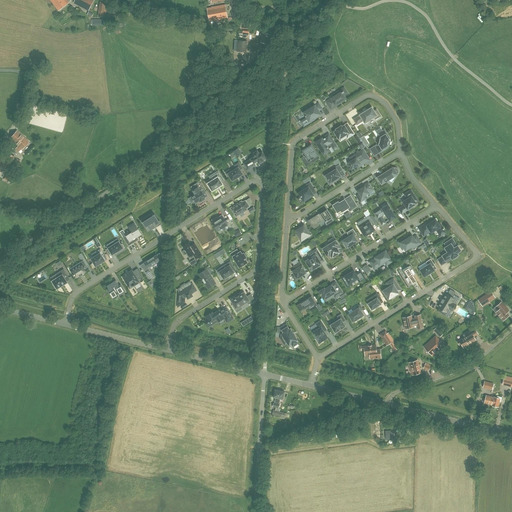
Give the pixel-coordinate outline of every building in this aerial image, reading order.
[(50,0),(59,11),(70,3),(67,0),(50,0)] [(75,0),(74,3),(89,11),(94,0),(75,0)] [(100,0),(98,16),(106,17),(109,1),(100,0)] [(212,7),(212,8),(207,8),(209,21),(215,20),(215,21),(222,20),(222,19),(228,18),(226,5),(225,4),(212,7)] [(251,20),(242,19),(241,28),(250,29),(251,21),(251,20)] [(272,45),(274,35),(263,33),(260,43),(272,45)] [(238,41),(238,43),(238,51),(247,52),(247,41),(238,41)] [(327,102),(331,108),(331,109),(340,103),(339,102),(345,98),(344,95),(347,93),(344,88),(334,94),(335,96),(327,102)] [(305,120),(307,123),(314,119),(314,118),(317,116),(320,114),(318,111),(321,109),(322,109),(319,104),(304,113),(306,115),(305,116),(306,117),(306,116),(307,118),(305,119),(305,120)] [(363,121),(365,123),(374,117),(375,119),(381,116),(377,110),(374,111),(372,107),(360,115),(354,119),(357,125),(363,121)] [(349,133),(350,136),(354,134),(349,127),(346,129),(344,126),(342,127),(341,126),(340,127),(338,128),(336,129),(337,130),(335,132),(339,139),(340,140),(345,138),(346,135),(345,135),(349,133)] [(377,148),(379,152),(387,147),(386,147),(387,146),(387,145),(388,146),(388,145),(388,144),(389,144),(388,144),(389,142),(389,140),(389,139),(388,139),(389,138),(384,130),(379,133),(381,137),(381,138),(380,138),(378,138),(377,143),(379,144),(380,145),(377,146),(377,145),(370,149),(371,151),(374,149),(375,149),(377,148)] [(22,150),(22,149),(29,142),(17,131),(9,139),(18,146),(15,149),(19,152),(21,149),(22,150)] [(324,139),(323,140),(322,138),(316,142),(324,154),(329,150),(328,148),(329,148),(328,147),(327,147),(326,146),(330,143),(333,147),(336,145),(332,138),(329,140),(327,138),(326,138),(325,138),(324,139)] [(303,150),(304,152),(302,153),(304,157),(301,158),(305,164),(311,160),(313,162),(319,158),(311,145),(303,150)] [(233,151),(237,157),(242,154),(238,148),(233,151)] [(356,158),(352,161),(349,163),(352,169),(357,165),(358,167),(361,165),(363,164),(367,161),(364,157),(367,156),(363,150),(354,155),(356,158)] [(259,164),(264,161),(263,160),(266,158),(262,152),(259,154),(257,151),(253,154),(254,156),(254,157),(249,160),(249,161),(244,164),(248,170),(255,165),(254,163),(258,161),(259,164)] [(15,157),(10,154),(7,153),(5,157),(0,167),(9,171),(15,157)] [(17,171),(21,162),(16,159),(12,168),(17,171)] [(228,174),(232,180),(232,181),(243,174),(240,170),(243,168),(239,162),(234,165),(236,169),(228,174)] [(340,176),(339,173),(343,170),(339,165),(336,167),(337,169),(332,172),(331,171),(327,174),(330,178),(327,180),(330,184),(338,179),(337,178),(340,176)] [(393,168),(378,177),(382,184),(397,174),(397,175),(398,173),(399,172),(399,171),(399,170),(398,169),(397,168),(396,167),(395,167),(394,167),(393,168)] [(15,174),(10,171),(5,180),(11,183),(15,174)] [(215,173),(218,177),(212,181),(211,178),(206,181),(212,191),(216,189),(219,187),(223,184),(220,180),(223,178),(218,171),(215,173)] [(194,200),(196,203),(200,201),(201,202),(204,200),(203,199),(205,198),(204,198),(205,197),(203,193),(205,192),(199,182),(195,184),(197,186),(192,189),(196,194),(192,197),(194,200),(193,200),(194,201),(194,200)] [(310,191),(314,189),(310,183),(307,185),(308,188),(299,193),(304,201),(308,198),(308,199),(311,197),(311,196),(313,195),(310,191)] [(368,183),(362,187),(362,188),(358,191),(360,194),(357,196),(361,202),(364,200),(362,197),(368,193),(368,192),(372,189),(368,183)] [(399,209),(402,213),(412,207),(411,206),(413,205),(414,204),(414,205),(414,204),(416,203),(415,202),(417,200),(411,191),(405,194),(408,199),(406,200),(408,204),(399,209)] [(357,206),(352,200),(348,203),(347,203),(345,200),(341,202),(339,203),(338,202),(333,205),(338,212),(341,210),(342,212),(348,208),(350,210),(357,206)] [(246,201),(245,201),(242,203),(242,202),(242,201),(241,202),(237,204),(236,205),(235,205),(231,208),(231,209),(231,208),(236,216),(236,217),(237,216),(247,210),(247,209),(246,209),(249,207),(249,206),(246,202),(246,201)] [(380,221),(383,219),(381,216),(385,213),(389,219),(385,222),(389,219),(391,218),(392,220),(395,217),(390,209),(391,209),(390,208),(388,205),(387,206),(388,206),(387,206),(375,213),(377,215),(380,221)] [(333,220),(333,219),(329,214),(328,215),(325,210),(317,215),(318,216),(313,219),(313,218),(309,220),(314,228),(319,225),(318,223),(325,219),(326,221),(325,221),(327,224),(333,220)] [(143,222),(148,230),(150,229),(151,230),(156,227),(155,225),(160,222),(154,213),(149,216),(150,218),(143,222)] [(222,215),(218,217),(219,219),(217,220),(217,219),(214,221),(213,222),(213,223),(217,228),(218,230),(224,227),(226,230),(229,227),(231,230),(235,227),(231,221),(227,223),(222,215)] [(365,236),(369,234),(375,230),(372,226),(375,224),(371,217),(368,219),(369,222),(366,224),(365,222),(364,222),(362,223),(362,224),(363,226),(360,228),(365,236)] [(434,220),(431,221),(422,227),(424,229),(421,231),(424,236),(431,232),(432,232),(435,230),(436,229),(440,236),(442,235),(444,234),(444,233),(445,232),(444,230),(444,229),(444,228),(443,229),(439,223),(438,224),(436,220),(434,221),(434,220)] [(133,223),(134,224),(129,227),(132,231),(131,231),(132,233),(127,236),(130,241),(134,239),(134,240),(134,239),(135,238),(136,239),(135,238),(141,235),(134,223),(133,223)] [(301,228),(298,230),(296,231),(298,234),(297,234),(301,241),(311,235),(304,224),(300,226),(301,228)] [(199,231),(195,233),(202,244),(217,235),(213,230),(210,232),(206,226),(203,229),(202,228),(199,230),(199,231)] [(346,239),(343,241),(347,248),(351,245),(351,246),(351,245),(352,245),(353,244),(354,244),(354,243),(357,241),(354,236),(357,235),(353,229),(347,233),(349,236),(349,237),(347,238),(346,238),(346,239)] [(407,239),(406,237),(398,242),(403,249),(407,247),(408,249),(414,245),(415,247),(421,243),(419,239),(415,241),(412,236),(407,239)] [(332,257),(339,253),(338,251),(337,249),(340,248),(334,238),(329,241),(331,244),(323,249),(328,256),(331,254),(332,257)] [(442,258),(445,263),(452,258),(452,259),(454,258),(454,259),(455,258),(454,258),(456,257),(457,257),(457,256),(458,255),(457,253),(461,251),(458,246),(457,247),(452,239),(445,244),(450,251),(443,256),(443,257),(438,260),(439,261),(439,260),(441,259),(442,258)] [(112,255),(116,252),(118,251),(119,252),(125,248),(122,244),(121,244),(119,242),(115,244),(113,241),(107,245),(109,248),(108,248),(112,255)] [(183,246),(187,253),(186,254),(188,257),(193,254),(196,258),(201,255),(197,248),(194,244),(191,246),(189,242),(183,246)] [(98,250),(100,253),(92,259),(91,259),(94,262),(92,263),(94,267),(95,266),(96,267),(105,261),(102,256),(104,255),(101,249),(98,250)] [(311,263),(308,264),(312,270),(318,266),(318,267),(321,265),(322,265),(318,260),(321,258),(316,250),(309,254),(311,258),(309,259),(311,263)] [(386,250),(382,252),(382,253),(375,258),(376,258),(371,261),(373,264),(372,265),(375,269),(380,265),(380,264),(385,261),(385,262),(387,265),(389,263),(392,262),(387,254),(388,253),(386,250)] [(241,252),(235,255),(234,252),(231,254),(240,267),(242,266),(242,267),(246,265),(245,264),(247,262),(245,259),(246,259),(245,258),(246,257),(244,253),(242,254),(241,252)] [(81,253),(78,255),(81,260),(83,259),(87,265),(88,264),(81,253)] [(142,264),(144,268),(143,268),(150,279),(154,276),(149,267),(160,260),(160,253),(145,262),(142,264)] [(428,265),(420,270),(424,277),(428,274),(428,275),(429,274),(430,273),(431,273),(434,270),(432,266),(434,264),(431,259),(426,262),(428,265)] [(85,269),(84,267),(86,265),(83,261),(80,263),(82,265),(72,271),(74,274),(74,275),(74,276),(75,276),(76,278),(79,275),(80,277),(84,274),(83,273),(84,273),(87,271),(85,269)] [(220,272),(224,279),(228,276),(230,275),(234,272),(231,268),(234,266),(231,261),(226,264),(228,267),(220,272)] [(299,276),(302,275),(306,273),(303,268),(300,262),(294,266),(296,270),(293,271),(295,274),(293,276),(295,280),(300,277),(299,276)] [(408,266),(408,267),(409,268),(405,271),(413,284),(417,281),(417,282),(414,275),(416,274),(412,269),(410,270),(408,266)] [(56,274),(58,277),(52,281),(54,284),(53,285),(55,289),(57,288),(57,289),(61,286),(64,285),(67,282),(66,280),(69,278),(64,269),(56,274)] [(134,286),(135,286),(135,285),(139,282),(138,280),(142,277),(140,274),(136,276),(133,271),(132,270),(129,272),(128,272),(129,273),(127,274),(127,273),(127,274),(126,274),(128,276),(124,278),(130,288),(133,286),(134,286)] [(215,284),(208,272),(207,270),(204,271),(200,274),(202,278),(203,278),(204,277),(207,283),(206,284),(208,288),(209,288),(215,284)] [(351,282),(355,280),(358,278),(360,281),(359,282),(365,278),(361,271),(356,274),(354,271),(350,273),(350,272),(342,278),(347,287),(352,284),(351,282)] [(395,297),(394,296),(398,293),(398,292),(401,290),(393,279),(387,283),(390,287),(388,288),(384,291),(386,294),(389,299),(391,298),(392,299),(395,297)] [(117,283),(116,281),(108,285),(110,288),(107,289),(113,299),(116,297),(120,294),(120,295),(121,294),(125,292),(121,285),(119,286),(118,285),(118,284),(117,283)] [(342,293),(336,283),(336,282),(332,285),(327,288),(328,288),(325,290),(324,288),(320,291),(321,294),(320,294),(321,295),(322,295),(324,299),(336,292),(336,294),(337,295),(338,296),(342,293)] [(188,298),(193,296),(191,293),(196,290),(192,284),(187,287),(186,287),(183,289),(183,290),(179,293),(178,307),(184,302),(185,297),(187,296),(188,298)] [(237,308),(240,306),(247,302),(248,304),(255,300),(251,294),(247,297),(245,293),(244,292),(240,295),(239,295),(236,297),(231,300),(234,305),(236,309),(237,308)] [(482,306),(485,304),(495,297),(491,292),(479,300),(482,306)] [(381,304),(378,300),(381,298),(378,293),(371,297),(373,301),(367,304),(370,308),(371,308),(372,310),(381,304)] [(444,297),(443,299),(442,302),(441,302),(440,304),(440,305),(439,305),(438,307),(442,309),(447,312),(449,309),(452,311),(456,305),(456,304),(460,298),(454,295),(453,295),(452,297),(447,295),(446,294),(445,296),(445,297),(444,297)] [(315,302),(315,301),(312,296),(296,306),(300,312),(300,311),(308,306),(310,308),(316,304),(315,302)] [(501,302),(498,305),(496,306),(499,310),(496,312),(503,320),(509,316),(507,313),(509,311),(501,302)] [(357,306),(359,308),(349,315),(353,321),(357,319),(358,319),(357,319),(359,318),(360,318),(360,317),(363,315),(361,311),(363,309),(360,304),(357,306)] [(218,320),(219,321),(224,318),(227,322),(233,319),(226,307),(220,311),(219,311),(213,314),(212,312),(206,317),(209,321),(208,322),(209,323),(211,325),(218,320)] [(341,314),(340,315),(337,316),(339,320),(331,325),(335,333),(346,326),(343,322),(346,320),(341,314)] [(413,326),(417,325),(418,328),(423,327),(421,315),(415,316),(415,318),(412,319),(411,316),(403,318),(405,328),(414,327),(413,326)] [(327,336),(324,332),(327,330),(321,321),(316,324),(318,327),(316,329),(312,331),(313,332),(317,340),(319,344),(321,343),(321,342),(327,338),(328,337),(327,336)] [(297,340),(293,333),(290,329),(289,330),(286,325),(282,327),(281,338),(283,341),(285,339),(289,345),(292,343),(293,346),(298,343),(296,341),(297,340)] [(464,347),(468,344),(476,340),(473,336),(477,334),(478,334),(474,328),(464,333),(466,336),(464,337),(457,341),(459,345),(461,343),(464,347)] [(380,335),(381,337),(383,339),(387,345),(392,342),(386,331),(385,331),(380,335)] [(436,336),(429,342),(424,347),(427,349),(427,350),(428,352),(429,352),(432,355),(441,346),(438,343),(441,341),(436,336)] [(380,349),(376,350),(376,345),(361,346),(362,350),(365,350),(365,355),(370,355),(370,358),(374,358),(374,359),(381,358),(380,349)] [(409,365),(410,368),(411,372),(412,372),(413,375),(421,373),(417,360),(409,363),(410,365),(409,365)] [(493,384),(485,381),(483,387),(492,390),(493,384)] [(285,392),(283,392),(283,391),(280,390),(280,391),(277,403),(279,403),(280,399),(283,399),(285,392)] [(492,405),(493,401),(492,401),(493,397),(486,395),(485,400),(484,403),(485,403),(492,405)] [(493,406),(493,407),(496,408),(497,406),(498,407),(500,400),(501,400),(502,397),(497,396),(497,398),(493,397),(492,401),(493,401),(492,405),(493,406)] [(285,418),(286,413),(280,411),(281,409),(279,408),(280,404),(274,403),(273,407),(276,408),(275,410),(273,410),(272,415),(275,415),(280,416),(280,418),(285,419),(285,418)] [(395,430),(386,431),(387,439),(396,439),(395,430)]
